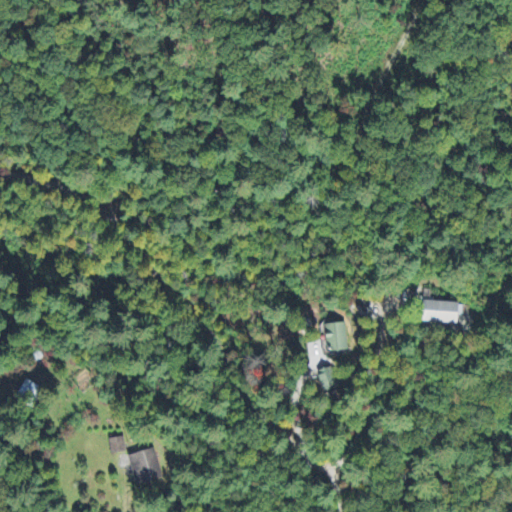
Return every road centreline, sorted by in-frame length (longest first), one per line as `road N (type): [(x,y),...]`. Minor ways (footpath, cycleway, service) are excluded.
road 1 (residential): [(408,0),(367,91),(359,181),(376,257),(384,400),(333,472),(337,511)]
road 2 (residential): [(333,472),(273,428),(146,263),(93,226),(0,89)]
